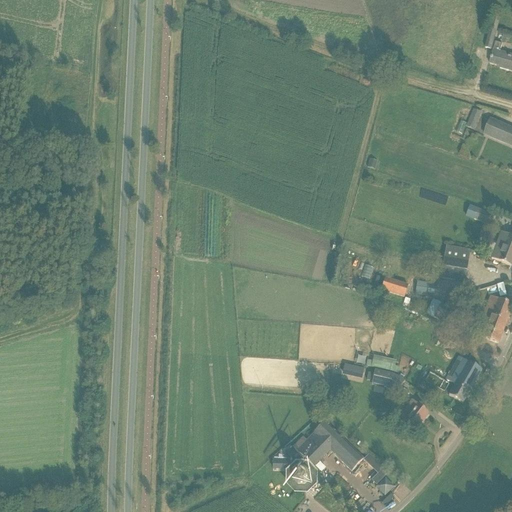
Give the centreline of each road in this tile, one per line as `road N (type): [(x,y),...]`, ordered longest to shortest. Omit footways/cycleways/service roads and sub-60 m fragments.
road 1 (secondary): [(127,511),(150,0)]
road 2 (secondary): [(133,0),(111,511)]
road 3 (track): [(203,0),(364,62),(511,104)]
road 4 (residential): [(388,511),(461,437),(511,345)]
